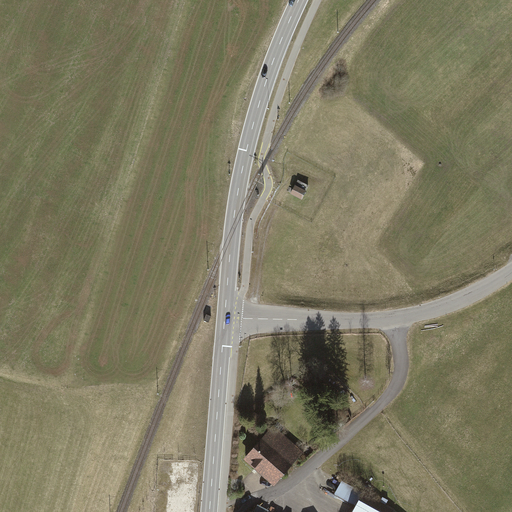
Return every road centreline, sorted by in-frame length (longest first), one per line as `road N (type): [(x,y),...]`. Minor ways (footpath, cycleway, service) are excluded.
road 1 (secondary): [(224,317),(245,155),(299,0)]
road 2 (residential): [(392,317),(401,363),(379,406),(286,484),(210,504)]
road 3 (secondary): [(210,504),(224,317)]
road 4 (tertiary): [(224,317),(392,317)]
road 5 (track): [(251,318),(264,231),(290,179)]
road 6 (tertiary): [(392,317),(460,299),(511,270)]
